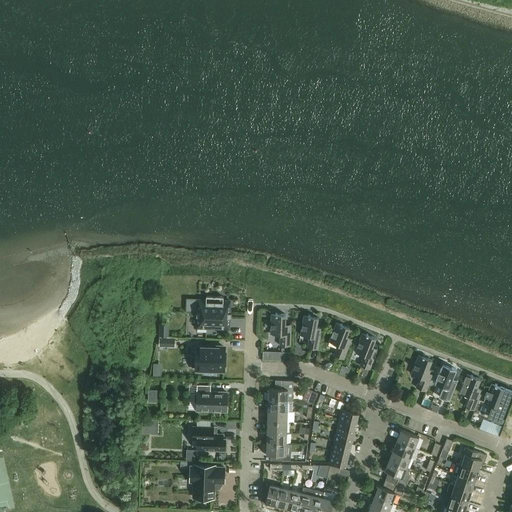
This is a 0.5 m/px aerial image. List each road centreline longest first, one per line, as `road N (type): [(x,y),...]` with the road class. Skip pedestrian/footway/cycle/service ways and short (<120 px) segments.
road 1 (unclassified): [(119,511),(95,495),(58,396),(24,374),(0,374)]
road 2 (residential): [(245,511),(251,369)]
road 3 (residential): [(509,447),(376,401)]
road 4 (residential): [(376,401),(307,375),(251,369)]
